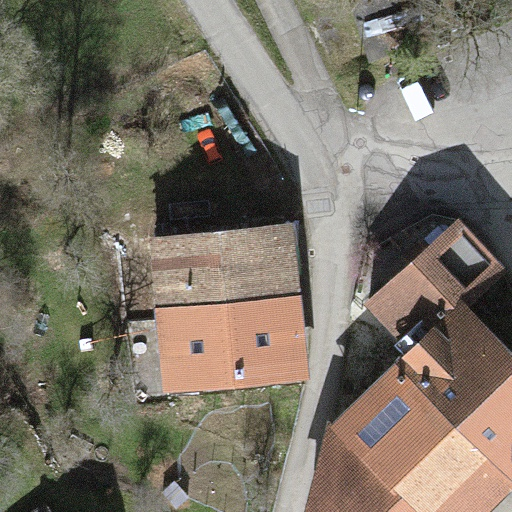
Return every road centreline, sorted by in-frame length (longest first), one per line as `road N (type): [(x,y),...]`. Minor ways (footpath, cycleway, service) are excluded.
road 1 (residential): [(309,163),(329,289),(321,372),(290,511)]
road 2 (residential): [(511,232),(485,186),(309,163)]
road 3 (tertiary): [(309,163),(207,0)]
